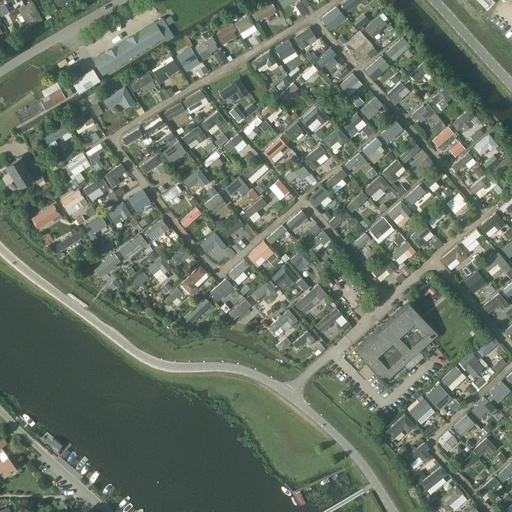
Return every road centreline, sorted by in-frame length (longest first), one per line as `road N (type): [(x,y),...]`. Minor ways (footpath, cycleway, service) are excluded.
road 1 (unclassified): [(393,511),(355,454),(286,393),(240,369),(144,358),(0,248)]
road 2 (unclassified): [(0,74),(123,0)]
road 3 (unclassified): [(95,500),(0,408)]
